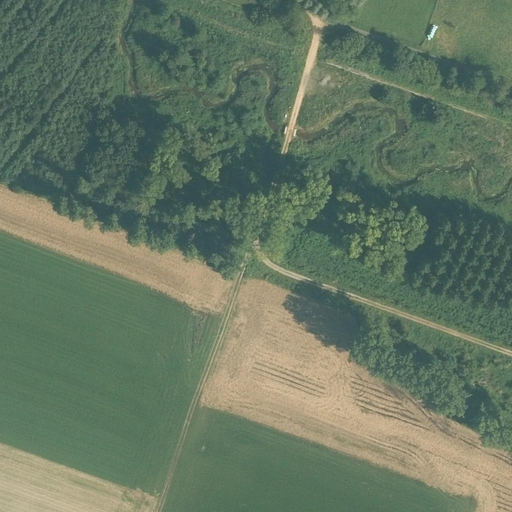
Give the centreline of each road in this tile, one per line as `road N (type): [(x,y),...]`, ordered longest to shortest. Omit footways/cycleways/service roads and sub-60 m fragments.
road 1 (track): [(511,355),(279,272),(253,247),(323,18)]
road 2 (track): [(155,511),(253,247)]
road 3 (track): [(511,86),(348,29),(294,0)]
